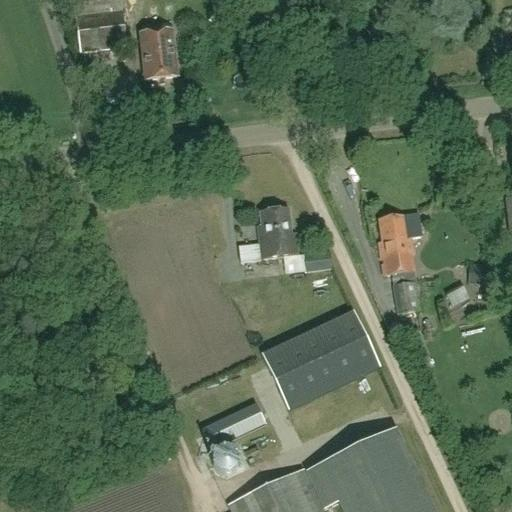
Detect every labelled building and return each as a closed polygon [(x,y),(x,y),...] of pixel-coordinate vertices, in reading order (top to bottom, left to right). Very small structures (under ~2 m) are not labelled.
[(120,0),(69,0),(72,20),(76,19),(80,53),(127,47),(120,0)] [(177,78),(172,32),(140,36),(145,82),(177,78)] [(259,215),(261,227),(257,228),(262,262),(298,257),(296,235),(292,236),(288,211),(259,215)] [(421,313),(415,273),(412,258),(414,258),(411,240),(421,238),(418,215),(379,221),(382,244),(378,245),(383,278),(391,277),(397,316),(421,313)] [(304,256),(306,274),(331,271),(330,254),(304,256)] [(178,329),(160,331),(163,361),(270,348),(264,299),(176,309),(178,329)] [(288,414),(380,370),(353,315),(262,358),(288,414)] [(256,406),(200,432),(210,452),(266,426),(256,406)] [(305,476),(312,491),(311,492),(302,473),(230,507),(232,511),(320,511),(319,509),(337,501),(342,511),(433,511),(397,433),(305,476)] [(229,450),(222,449),(214,452),(210,458),(208,465),(211,472),(217,477),(224,479),(231,477),(235,472),(238,466),(238,459),(234,453),(229,450)]
